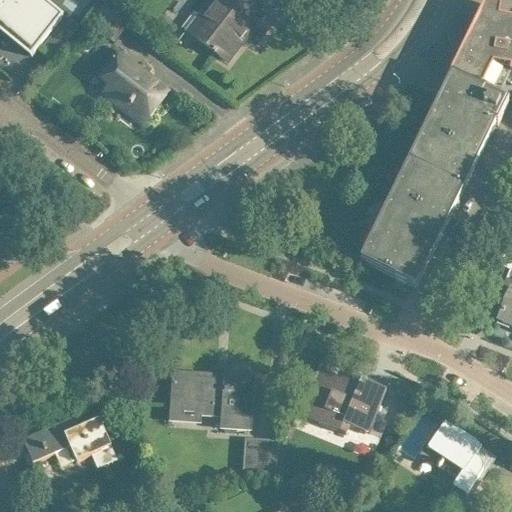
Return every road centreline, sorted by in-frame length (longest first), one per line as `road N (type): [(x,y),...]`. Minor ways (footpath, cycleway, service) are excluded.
road 1 (tertiary): [(166,225),(375,75),(434,0)]
road 2 (tertiary): [(406,0),(363,51),(144,209)]
road 3 (residential): [(411,339),(199,257),(166,225)]
road 4 (tertiary): [(0,348),(166,225)]
road 5 (tertiary): [(144,209),(0,314)]
road 6 (residential): [(144,209),(11,113)]
road 7 (residential): [(411,339),(476,205)]
